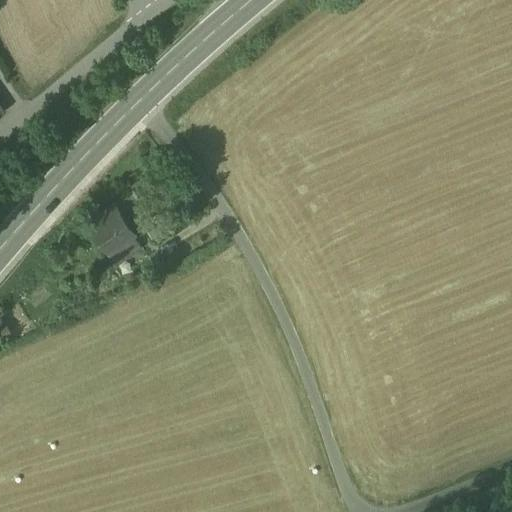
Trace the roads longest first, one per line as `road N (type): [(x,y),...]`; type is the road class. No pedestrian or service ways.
road 1 (unclassified): [(142,97),(206,166),(290,325),(359,511)]
road 2 (secondary): [(142,97),(0,249)]
road 3 (secondary): [(252,0),(142,97)]
road 4 (unclassified): [(511,464),(396,511)]
